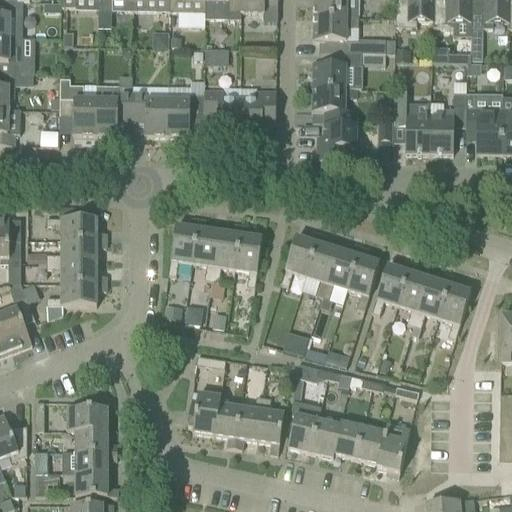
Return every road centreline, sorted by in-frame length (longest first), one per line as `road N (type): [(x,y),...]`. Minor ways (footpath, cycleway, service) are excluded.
road 1 (residential): [(353,511),(196,475),(165,460),(117,343)]
road 2 (residential): [(290,187),(289,0)]
road 3 (residential): [(117,343),(135,321),(140,282),(136,178)]
road 4 (residential): [(136,178),(290,187)]
road 5 (residential): [(381,212),(411,185),(430,180),(511,178)]
road 6 (residential): [(381,212),(511,254)]
road 7 (residential): [(0,181),(136,178)]
road 8 (residential): [(0,389),(117,343)]
